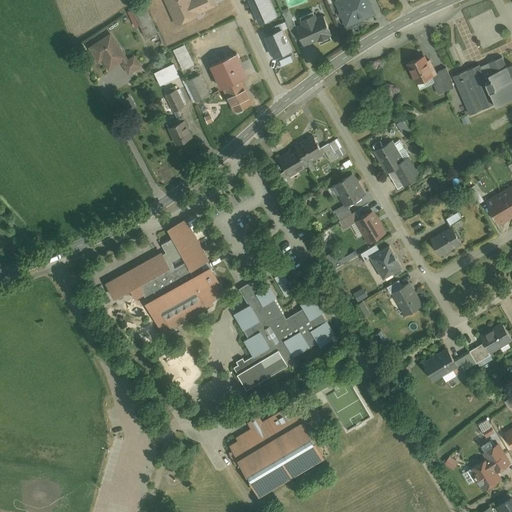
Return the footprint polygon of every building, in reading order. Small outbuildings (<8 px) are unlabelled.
[(173,0),(183,21),(202,12),(200,9),(217,0),(216,0),(173,0)] [(249,0),(261,24),(278,16),(270,0),(249,0)] [(336,0),(348,25),(377,12),(371,0),(336,0)] [(146,4),(135,10),(148,36),(160,30),(146,4)] [(298,24),(308,46),(335,34),(326,14),(316,18),(314,12),(303,17),(305,21),(298,24)] [(280,59),(293,54),(279,22),(274,25),(276,30),(269,34),(269,36),(264,38),(274,59),(279,57),(280,59)] [(112,31),(86,48),(104,76),(129,60),(134,68),(142,63),(135,52),(129,56),(112,31)] [(186,46),(176,51),(185,70),(195,65),(186,46)] [(235,48),(206,62),(230,112),(250,103),(238,77),(247,73),(246,72),(235,48)] [(450,72),(466,111),(511,91),(511,72),(507,60),(504,62),(500,52),(450,72)] [(415,88),(433,79),(437,88),(451,81),(444,66),(429,73),(420,54),(403,63),(415,88)] [(198,73),(181,82),(190,100),(207,92),(198,73)] [(179,102),(170,83),(160,88),(169,107),(179,102)] [(183,121),(167,128),(176,146),(191,139),(183,121)] [(297,148),(300,152),(281,164),(289,177),(309,165),(306,161),(324,151),(315,137),(297,148)] [(343,154),(337,142),(326,148),(333,160),(343,154)] [(393,145),(377,156),(392,180),(399,176),(406,187),(420,178),(411,164),(407,167),(393,145)] [(366,191),(354,171),(334,183),(344,200),(334,206),(347,226),(357,219),(368,237),(387,226),(375,206),(360,215),(351,200),(366,191)] [(511,185),(489,201),(501,220),(511,213),(511,185)] [(449,221),(424,235),(436,256),(461,243),(454,230),(465,224),(456,208),(445,215),(449,221)] [(225,293),(211,269),(210,266),(194,238),(178,247),(188,264),(171,273),(170,272),(172,271),(163,253),(107,284),(116,301),(131,293),(136,302),(145,298),(148,304),(145,306),(162,336),(177,327),(180,326),(206,312),(203,306),(225,293)] [(367,263),(374,259),(386,281),(407,269),(393,246),(382,252),(378,245),(362,254),(367,263)] [(336,254),(343,262),(352,255),(345,247),(336,254)] [(275,280),(286,299),(295,293),(284,275),(275,280)] [(404,316),(420,306),(403,281),(388,291),(404,316)] [(239,363),(240,366),(236,369),(250,391),(290,367),(287,363),(319,344),(322,349),(338,340),(324,315),(328,312),(319,296),(302,306),(305,310),(288,320),(277,301),(279,300),(271,287),(259,295),(252,284),(240,291),(250,308),(236,317),(245,333),(246,333),(250,340),(245,342),(255,358),(246,363),(244,360),(239,363)] [(511,327),(504,314),(483,327),(488,337),(470,348),(477,360),(478,362),(492,353),(488,347),(511,332),(511,327)] [(477,360),(470,348),(451,359),(445,350),(422,364),(432,381),(460,365),(462,368),(477,360)] [(232,447),(235,453),(232,454),(239,466),(242,464),(261,497),(328,458),(309,425),(318,420),(310,405),(305,408),(301,401),(264,423),(260,417),(248,424),(252,430),(238,438),(240,442),(232,447)] [(485,431),(489,440),(498,434),(494,426),(485,431)] [(477,466),(479,469),(463,479),(469,488),(484,479),(489,486),(503,478),(498,470),(510,462),(499,444),(484,453),(488,459),(477,466)] [(451,459),(446,465),(453,470),(458,464),(451,459)] [(511,511),(511,496),(500,504),(505,511),(511,511)]
